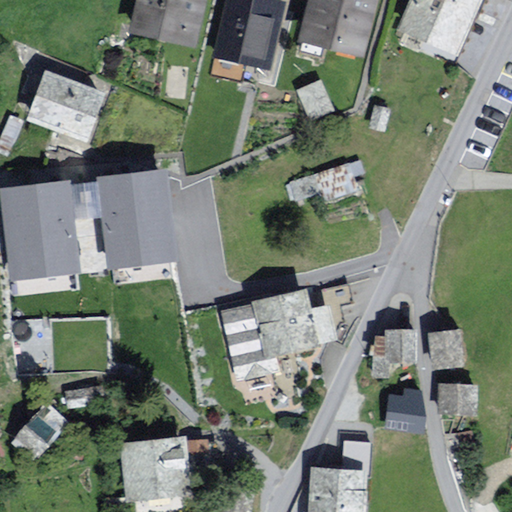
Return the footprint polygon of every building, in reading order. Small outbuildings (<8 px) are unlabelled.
[(198,0),(130,0),(122,35),(186,51),(198,0)] [(286,2),(277,0),(232,0),(217,59),(274,69),(286,2)] [(369,0),(308,0),(296,35),(354,56),(369,0)] [(412,0),(394,36),(459,59),(486,0),(412,0)] [(109,85),(34,56),(12,112),(87,141),(109,85)] [(335,105),(321,76),(298,87),(308,114),(335,105)] [(362,158),(286,183),(294,205),(325,192),(327,204),(357,196),(354,178),(366,173),(362,158)] [(0,184),(0,185),(10,281),(83,273),(77,210),(105,207),(111,264),(178,257),(168,167),(0,184)] [(306,288),(250,300),(251,302),(218,309),(234,380),(283,369),(279,349),(289,347),(335,337),(327,298),(310,302),(306,288)] [(412,327),(383,329),(387,367),(415,364),(412,327)] [(461,328),(430,330),(432,367),(463,365),(461,328)] [(481,382),(440,379),(438,411),(478,414),(481,382)] [(103,383),(66,388),(68,407),(105,402),(103,383)] [(421,389),(405,387),(403,397),(389,396),(387,431),(427,434),(429,409),(421,389)] [(61,424),(39,405),(8,439),(30,459),(61,424)] [(186,494),(182,433),(117,437),(122,499),(186,494)] [(368,511),(369,463),(309,462),(308,511),(368,511)]
